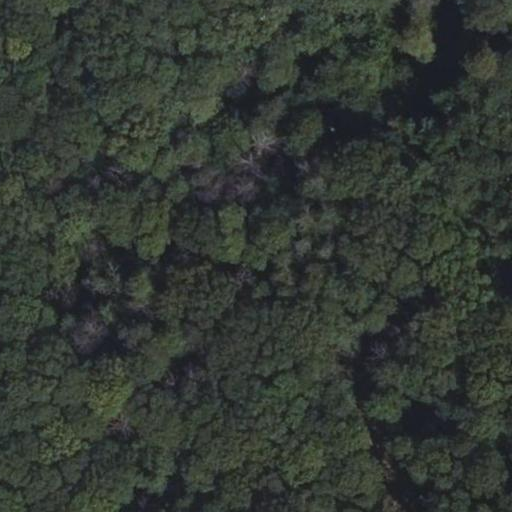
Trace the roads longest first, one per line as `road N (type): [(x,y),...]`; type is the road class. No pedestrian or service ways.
road 1 (track): [(274,0),(495,365)]
road 2 (track): [(511,364),(495,365),(249,511)]
